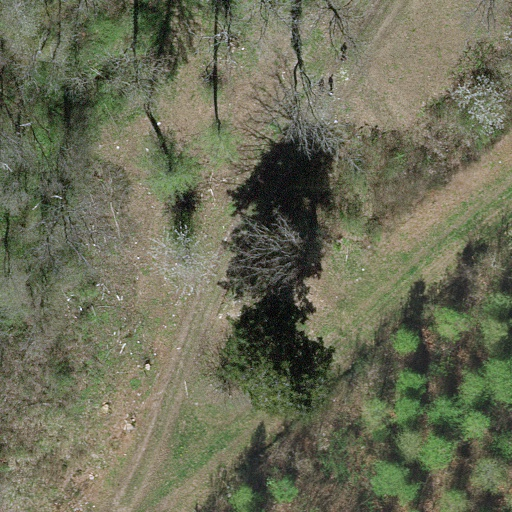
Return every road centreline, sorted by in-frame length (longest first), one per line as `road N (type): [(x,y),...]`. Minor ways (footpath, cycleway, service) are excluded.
road 1 (track): [(389,0),(238,251),(119,511)]
road 2 (track): [(122,507),(330,337),(511,173)]
